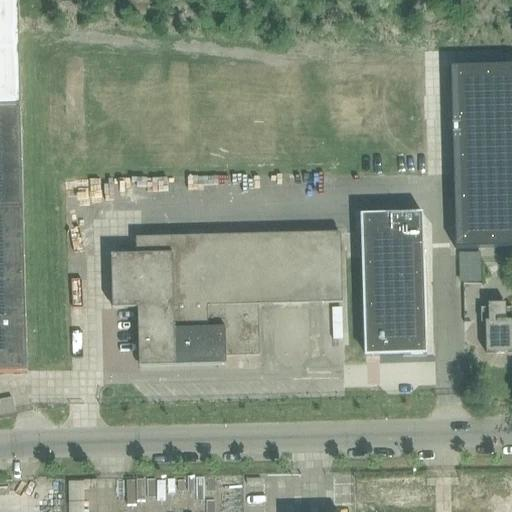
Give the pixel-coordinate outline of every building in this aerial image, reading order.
[(15,0),(0,0),(0,369),(25,368),(22,244),(34,244),(37,368),(81,367),(77,207),(163,204),(158,29),(16,33),(15,0)] [(511,67),(450,69),(455,251),(511,249),(511,67)] [(423,214),(361,216),(365,358),(427,357),(423,214)] [(137,256),(112,258),(114,309),(138,309),(141,368),(226,366),(225,358),(259,357),(258,306),(342,304),(340,236),(137,240),(137,256)] [(488,309),(481,309),(482,343),(486,343),(486,355),(511,353),(511,308),(506,308),(506,303),(488,304),(488,309)]
